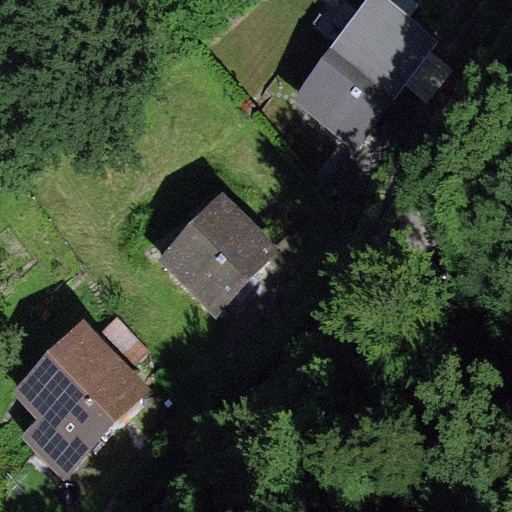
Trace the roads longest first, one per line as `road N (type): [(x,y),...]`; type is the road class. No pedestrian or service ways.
road 1 (residential): [(161,511),(419,214)]
road 2 (track): [(419,214),(511,86)]
